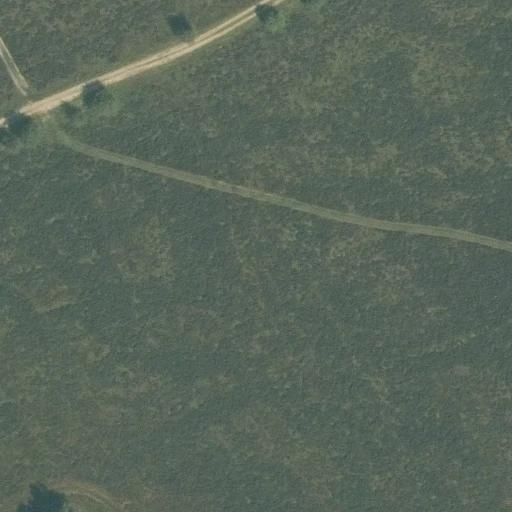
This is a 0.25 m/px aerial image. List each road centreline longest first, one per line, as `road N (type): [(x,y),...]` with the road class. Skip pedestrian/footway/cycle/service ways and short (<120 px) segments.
road 1 (track): [(511,249),(316,212),(74,149),(38,113)]
road 2 (track): [(38,113),(281,0)]
